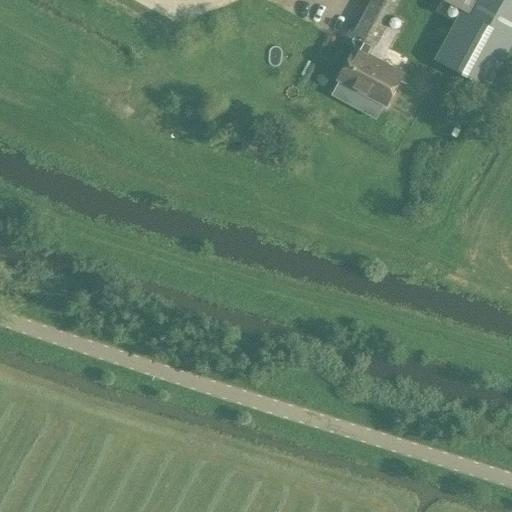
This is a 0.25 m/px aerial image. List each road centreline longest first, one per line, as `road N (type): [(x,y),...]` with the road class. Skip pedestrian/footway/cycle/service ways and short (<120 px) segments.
road 1 (unclassified): [(511,483),(0,321)]
road 2 (track): [(511,353),(225,279),(0,198)]
